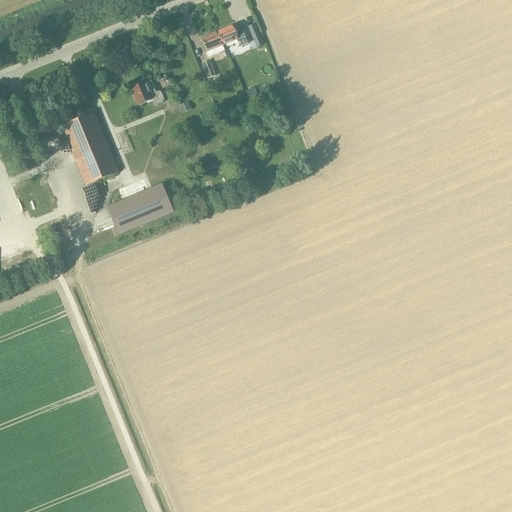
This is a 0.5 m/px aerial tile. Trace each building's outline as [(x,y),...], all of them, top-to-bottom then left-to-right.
[(233,26),(216,33),(221,45),(237,39),(240,47),(248,44),(240,25),(233,28),(233,26)] [(205,52),(221,45),(216,33),(200,39),(205,52)] [(201,64),(207,79),(215,76),(209,61),(201,64)] [(150,81),(130,89),(137,106),(152,100),(153,104),(156,105),(163,102),(164,100),(161,92),(158,91),(155,92),(150,81)] [(184,102),(179,104),(183,112),(188,110),(184,102)] [(85,186),(118,173),(94,114),(61,127),(85,186)] [(89,198),(99,193),(94,183),(84,187),(89,198)] [(118,235),(173,213),(162,185),(106,208),(118,235)]
